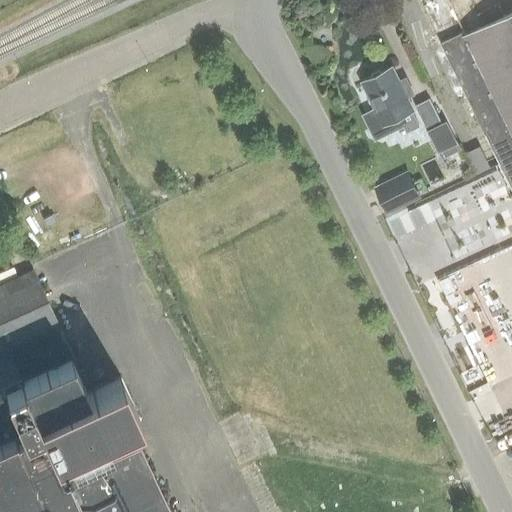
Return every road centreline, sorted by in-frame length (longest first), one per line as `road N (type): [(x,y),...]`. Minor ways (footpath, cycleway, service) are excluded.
road 1 (unclassified): [(501,511),(253,12)]
road 2 (unclassified): [(0,111),(199,16),(253,12)]
